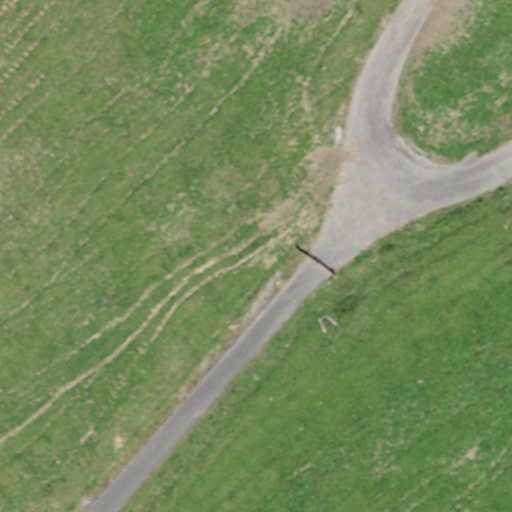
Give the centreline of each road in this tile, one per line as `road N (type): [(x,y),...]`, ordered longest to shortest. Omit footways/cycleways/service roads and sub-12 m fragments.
road 1 (track): [(394,171),(98,511)]
road 2 (unclassified): [(419,0),(397,35),(376,100),(386,162),(405,179),(446,184),(511,162)]
